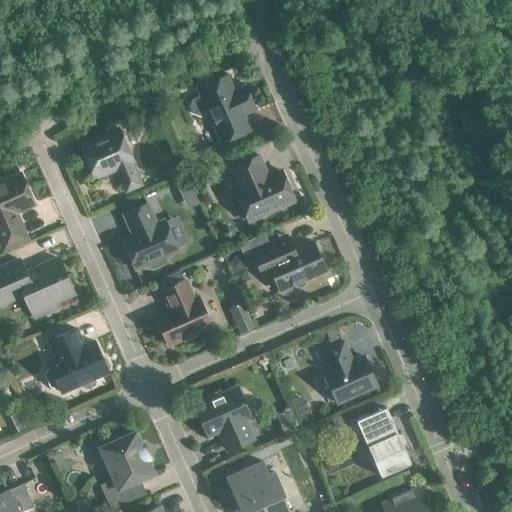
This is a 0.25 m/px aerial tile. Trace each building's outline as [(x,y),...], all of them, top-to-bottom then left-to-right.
[(250,130),(243,115),(254,110),(244,86),(233,91),(226,76),(197,89),(200,96),(192,100),(189,107),(192,114),(199,117),(208,113),(221,143),(250,130)] [(118,129),(80,146),(94,179),(116,169),(126,191),(140,185),(131,163),(133,162),(118,129)] [(264,170),(258,155),(229,168),(239,190),(235,192),(247,221),(294,200),(281,171),(266,178),(263,171),(264,170)] [(184,171),(179,159),(162,166),(168,178),(184,171)] [(17,220),(14,213),(34,204),(20,174),(2,182),(0,180),(0,242),(3,249),(27,239),(18,220),(17,220)] [(133,234),(121,239),(134,269),(148,263),(149,266),(153,268),(163,264),(164,259),(163,256),(177,250),(164,220),(156,224),(147,204),(123,214),(129,227),(130,226),(133,234)] [(286,233),(276,237),(277,240),(251,251),(263,278),(272,274),(279,291),(294,285),(296,287),(300,287),(303,286),(305,283),(305,280),(325,271),(312,242),(294,250),(286,233)] [(59,256),(37,266),(38,267),(25,273),(19,260),(0,268),(0,305),(24,295),(34,318),(56,308),(54,303),(73,294),(65,276),(67,276),(59,256)] [(339,276),(328,281),(332,290),(343,285),(339,276)] [(161,291),(167,304),(165,304),(167,310),(155,316),(168,346),(182,340),(186,342),(190,343),(194,341),(197,338),(197,334),(197,333),(211,327),(198,297),(193,299),(185,280),(161,291)] [(75,328),(48,340),(56,358),(47,362),(51,370),(47,371),(45,375),(50,386),(54,387),(58,386),(61,393),(81,384),(82,387),(86,388),(94,385),(95,381),(94,379),(108,373),(107,371),(109,367),(105,359),(101,357),(94,341),(81,347),(79,342),(81,341),(75,328)] [(348,355),(343,342),(321,352),(329,372),(324,374),(336,403),(376,385),(363,357),(350,363),(347,355),(348,355)] [(222,394),(221,392),(220,390),(207,395),(209,400),(195,406),(207,436),(216,432),(219,439),(222,438),(227,450),(252,439),(244,420),(250,417),(237,388),(222,394)] [(398,434),(386,407),(356,421),(348,425),(354,438),(362,435),(368,448),(372,446),(377,457),(373,459),(380,477),(410,463),(403,446),(405,445),(405,447),(407,446),(406,443),(406,442),(405,440),(404,438),(404,436),(402,435),(401,432),(400,432),(399,432),(400,433),(398,434)] [(296,416),(302,428),(313,422),(308,411),(296,416)] [(294,421),(281,426),(286,437),(299,432),(294,421)] [(147,461),(149,460),(150,459),(143,444),(140,446),(134,432),(130,435),(128,430),(110,438),(112,442),(100,448),(113,479),(100,485),(111,509),(138,497),(132,483),(153,474),(147,461)] [(226,477),(238,504),(236,504),(237,505),(238,505),(241,511),(242,511),(246,511),(293,511),(293,510),(289,511),(281,495),(283,494),(273,472),(268,474),(262,461),(226,477)] [(21,511),(33,507),(23,484),(8,491),(7,490),(0,492),(0,511),(21,511)] [(431,511),(420,486),(380,503),(383,511),(431,511)] [(332,502),(321,507),(323,511),(330,511),(336,510),(332,502)]
